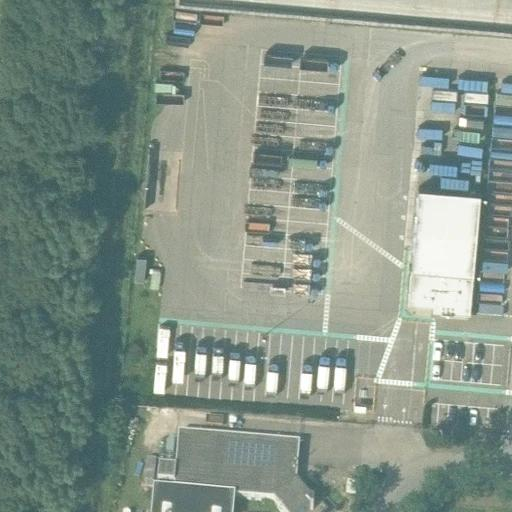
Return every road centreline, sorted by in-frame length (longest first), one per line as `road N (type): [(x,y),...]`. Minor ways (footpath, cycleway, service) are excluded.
road 1 (unknown): [(511,51),(440,51),(411,69),(395,133)]
road 2 (unclassified): [(511,466),(425,458),(403,472),(388,511)]
